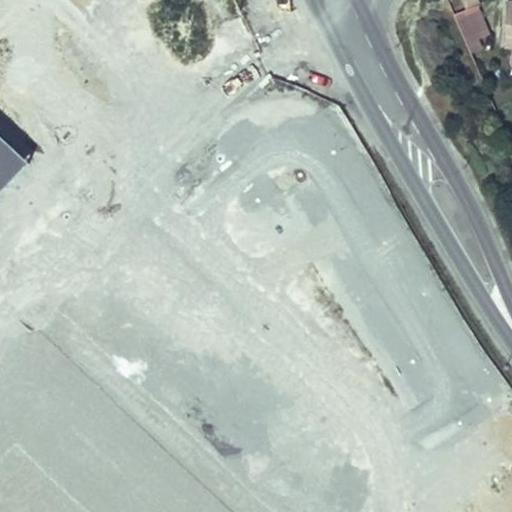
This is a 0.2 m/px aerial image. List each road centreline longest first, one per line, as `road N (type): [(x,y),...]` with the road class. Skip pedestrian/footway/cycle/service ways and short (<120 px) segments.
road 1 (secondary): [(349,37),(511,325)]
road 2 (unknown): [(102,134),(0,249)]
road 3 (unknown): [(102,134),(67,137),(0,85)]
